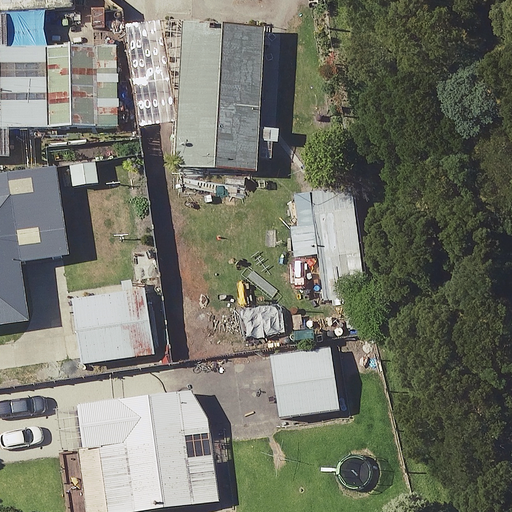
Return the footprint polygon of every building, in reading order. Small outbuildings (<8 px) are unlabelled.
[(254,126),(258,31),(177,28),(171,170),(250,174),(251,143),(272,144),(273,127),(254,126)] [(0,157),(2,158),(1,132),(129,127),(125,45),(0,50),(0,157)] [(62,258),(50,169),(0,176),(0,327),(22,324),(14,264),(62,258)] [(143,359),(137,293),(68,299),(73,365),(143,359)] [(332,412),(324,349),(264,357),(273,420),(332,412)] [(174,397),(170,366),(110,373),(114,404),(69,410),(81,511),(144,511),(211,504),(198,394),(174,397)]
